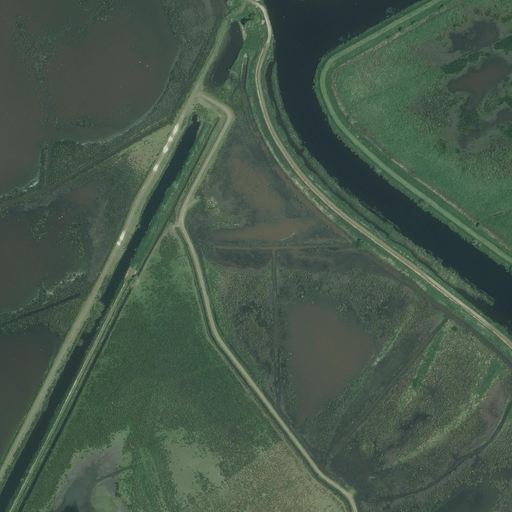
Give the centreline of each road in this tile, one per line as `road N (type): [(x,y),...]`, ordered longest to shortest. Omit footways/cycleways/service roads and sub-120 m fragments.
road 1 (track): [(0,475),(226,22),(249,0)]
road 2 (track): [(355,511),(211,322),(181,216),(229,116),(194,91)]
road 3 (track): [(249,0),(262,8),(269,30),(258,76),(266,119),(300,175),(511,348)]
road 4 (track): [(218,104),(11,511)]
road 5 (track): [(439,0),(330,60),(322,90),(334,118),(377,164),(511,261)]
